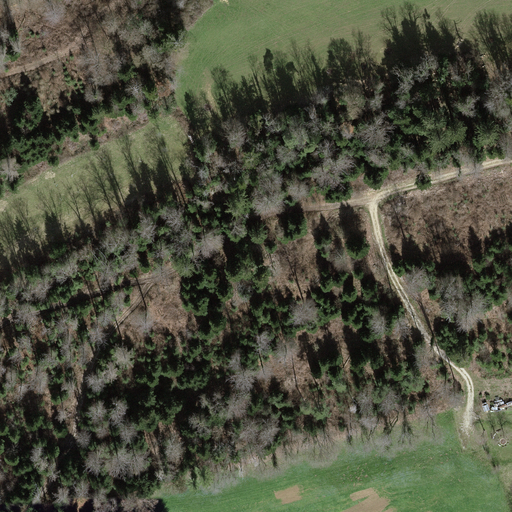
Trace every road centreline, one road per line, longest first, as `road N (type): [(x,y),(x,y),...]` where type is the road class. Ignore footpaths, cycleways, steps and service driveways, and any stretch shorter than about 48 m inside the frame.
road 1 (track): [(467,424),(471,391),(422,330),(387,264),(369,200),(511,159)]
road 2 (track): [(27,511),(71,441),(98,345),(152,277)]
